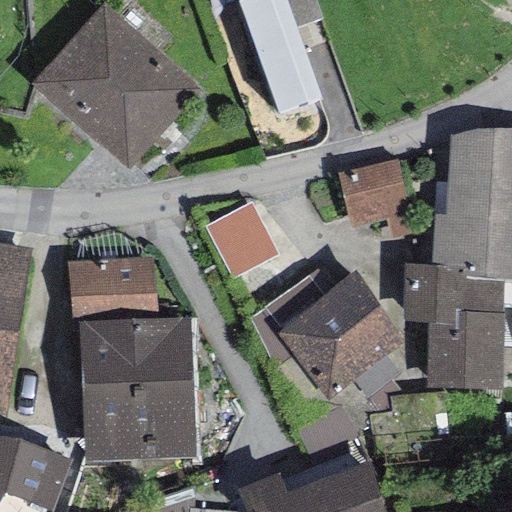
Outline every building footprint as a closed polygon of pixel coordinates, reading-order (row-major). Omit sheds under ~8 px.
[(243,0),(237,2),(278,115),(321,99),(296,29),(284,0),(243,0)] [(284,0),(296,29),(322,18),(314,0),(284,0)] [(200,89),(102,3),(29,85),(127,171),(200,89)] [(511,128),(474,130),(449,137),(444,215),(433,214),(430,264),(464,266),(464,280),(503,281),(511,280),(511,128)] [(395,160),(337,174),(350,229),(408,215),(395,160)] [(205,228),(233,278),(277,254),(250,204),(205,228)] [(30,248),(0,243),(0,413),(4,414),(30,248)] [(155,258),(68,261),(70,317),(157,314),(155,258)] [(464,266),(403,265),(402,323),(427,323),(426,390),(501,391),(503,281),(464,280),(464,266)] [(275,369),(293,356),(276,333),(333,289),(317,268),(248,318),(275,369)] [(405,341),(353,273),(333,289),(276,333),(293,356),(328,401),(405,341)] [(85,464),(197,459),(190,320),(78,325),(85,464)] [(19,439),(0,437),(0,511),(45,511),(46,511),(48,511),(52,511),(71,460),(19,439)] [(278,475),(237,492),(246,511),(386,511),(371,462),(287,493),(278,475)]
